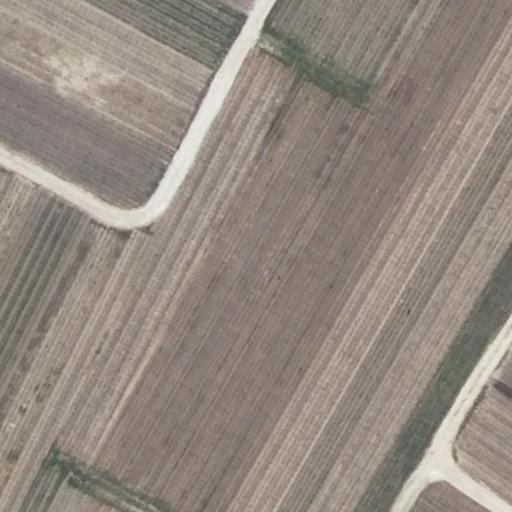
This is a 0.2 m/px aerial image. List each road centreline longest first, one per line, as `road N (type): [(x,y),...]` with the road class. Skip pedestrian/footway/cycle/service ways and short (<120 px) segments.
road 1 (track): [(267,0),(221,71),(157,206),(117,207),(0,149)]
road 2 (track): [(494,511),(423,462),(511,326)]
